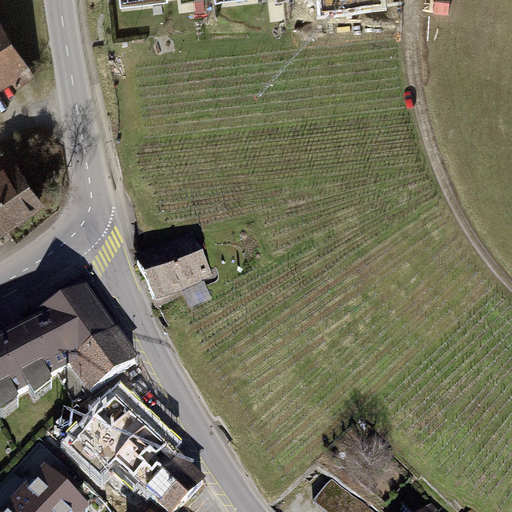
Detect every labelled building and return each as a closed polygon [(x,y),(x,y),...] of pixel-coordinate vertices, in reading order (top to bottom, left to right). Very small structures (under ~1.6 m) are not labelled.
[(385,0),(322,0),(325,17),(386,10),(385,0)] [(0,73),(8,69),(18,85),(35,75),(0,17),(0,73)] [(0,227),(41,200),(8,150),(0,155),(0,227)] [(194,237),(139,263),(157,302),(212,276),(194,237)] [(0,407),(74,367),(94,395),(138,364),(87,293),(35,321),(38,328),(0,347),(0,407)] [(180,511),(210,482),(117,392),(66,445),(104,481),(119,466),(166,511),(180,511)] [(391,460),(376,447),(364,459),(380,473),(391,460)] [(83,511),(86,509),(48,474),(17,506),(23,511),(83,511)] [(323,511),(372,511),(333,481),(314,505),(323,511)]
